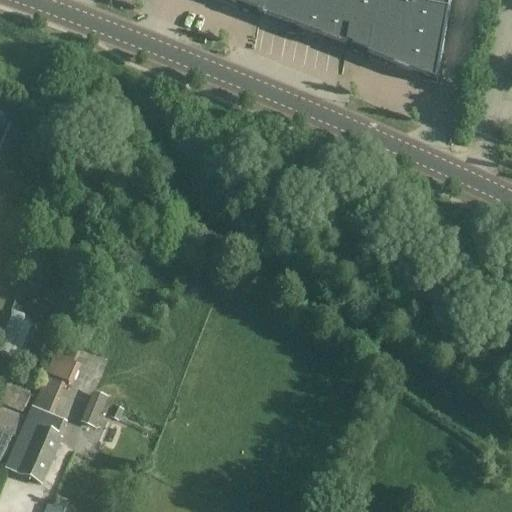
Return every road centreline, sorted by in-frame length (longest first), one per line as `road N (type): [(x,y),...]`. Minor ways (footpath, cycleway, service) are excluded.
road 1 (tertiary): [(511,205),(260,87),(17,0)]
road 2 (unknown): [(437,170),(479,0)]
